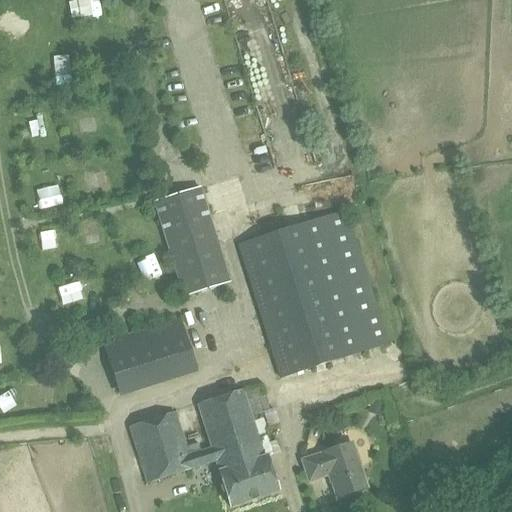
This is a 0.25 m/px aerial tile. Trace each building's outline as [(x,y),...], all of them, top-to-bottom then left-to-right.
[(86,0),(75,2),(79,20),(99,16),(96,0),(86,0)] [(106,75),(117,75),(116,60),(105,61),(106,75)] [(58,82),(72,82),(72,62),(59,62),(58,82)] [(251,83),(231,89),(235,104),(256,98),(251,83)] [(316,147),(323,163),(335,157),(328,142),(316,147)] [(108,168),(91,171),(95,190),(112,187),(108,168)] [(42,197),(60,198),(60,179),(42,179),(42,197)] [(155,204),(183,296),(229,282),(201,190),(155,204)] [(238,245),(280,379),(388,345),(346,211),(238,245)] [(144,280),(167,274),(161,252),(138,257),(144,280)] [(63,304),(82,299),(76,275),(57,280),(63,304)] [(103,343),(120,398),(197,373),(180,319),(103,343)] [(32,404),(54,404),(54,378),(32,378),(32,404)] [(216,463),(230,508),(278,493),(254,418),(271,413),(265,394),(248,400),(245,390),(197,405),(209,448),(190,455),(176,412),(129,427),(147,486),(216,463)] [(369,411),(381,414),(384,403),(373,399),(369,411)] [(321,454),(321,453),(302,460),(309,483),(329,476),(337,500),(367,489),(352,444),(321,454)]
